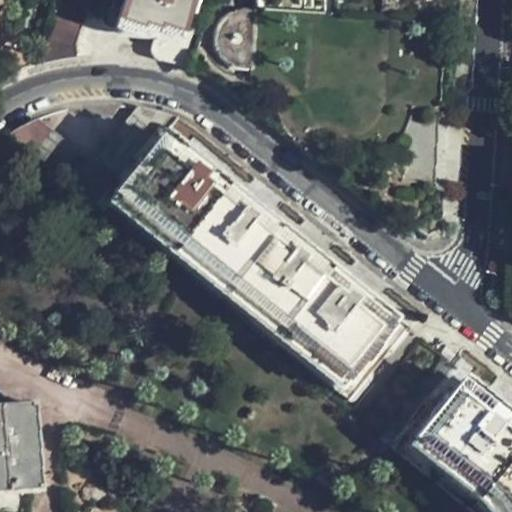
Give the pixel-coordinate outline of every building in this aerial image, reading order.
[(57,62),(77,59),(80,42),(89,11),(72,0),(60,0),(48,38),(38,67),(57,62)] [(155,61),(189,70),(203,27),(185,21),(191,0),(110,0),(105,19),(141,34),(142,29),(157,33),(154,45),(153,54),(155,57),(155,61)] [(252,57),(254,14),(236,15),(225,20),(215,29),(211,38),(211,47),(213,54),(219,64),(226,70),(234,73),(252,73),(252,57)] [(23,73),(38,67),(27,36),(0,46),(0,47),(10,77),(23,73)] [(30,124),(7,137),(17,146),(47,170),(67,187),(101,214),(113,199),(131,213),(346,387),(390,332),(346,296),(332,285),(291,252),(242,212),(237,208),(182,164),(157,144),(177,120),(159,114),(138,109),(101,158),(86,158),(69,144),(37,120),(30,124)] [(434,185),(437,122),(404,120),(402,176),(403,184),(424,185),(434,185)] [(511,511),(511,429),(497,418),(458,387),(414,441),(493,507),(496,507),(498,511),(511,511)] [(0,495),(44,492),(38,401),(0,404),(0,495)]
